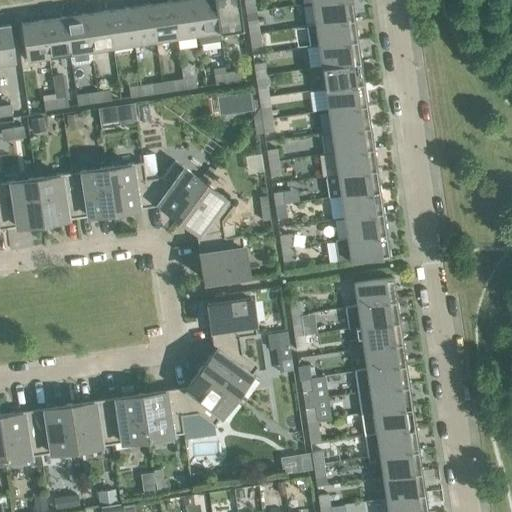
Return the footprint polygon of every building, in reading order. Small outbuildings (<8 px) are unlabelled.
[(192,0),(178,0),(171,1),(176,38),(198,35),(192,0)] [(192,0),(198,35),(199,45),(220,41),(219,32),(214,0),(192,0)] [(237,0),(214,0),(219,32),(241,28),(237,0)] [(243,0),(245,13),(255,12),(253,0),(243,0)] [(314,25),(353,19),(350,0),(333,0),(311,3),(314,25)] [(171,1),(149,4),(155,41),(176,38),(171,1)] [(149,4),(128,8),(133,44),(155,41),(149,4)] [(128,8),(107,11),(112,48),(133,44),(128,8)] [(107,11),(85,14),(91,51),(112,48),(107,11)] [(64,17),(69,54),(70,61),(75,65),(88,63),(92,58),(91,51),(85,14),(64,17)] [(48,57),(69,54),(64,17),(43,20),(48,57)] [(309,47),(318,46),(357,40),(353,19),(314,25),(306,26),(309,47)] [(26,60),(48,57),(43,20),(20,24),(26,60)] [(246,21),(248,34),(258,33),(256,20),(246,21)] [(9,25),(0,26),(0,64),(14,62),(9,25)] [(258,33),(248,34),(250,47),(260,46),(258,33)] [(318,46),(321,67),(360,62),(357,40),(318,46)] [(321,67),(324,89),(363,83),(360,62),(321,67)] [(253,64),(255,77),(265,76),(263,63),(253,64)] [(239,71),(226,73),(227,83),(240,81),(239,71)] [(227,83),(226,73),(213,75),(215,85),(227,83)] [(265,76),(255,77),(257,90),(267,89),(265,76)] [(194,78),(182,79),(184,89),(196,88),(194,78)] [(184,89),(182,79),(170,81),(172,91),(184,89)] [(324,89),(327,110),(366,104),(363,83),(324,89)] [(152,84),(140,86),(141,96),(153,94),(152,84)] [(141,96),(140,86),(128,88),(129,97),(141,96)] [(109,90),(97,92),(98,102),(110,100),(109,90)] [(97,92),(85,94),(86,104),(98,102),(97,92)] [(66,97),(54,99),(56,108),(68,107),(66,97)] [(56,108),(54,99),(42,100),(44,110),(56,108)] [(258,99),(252,100),(254,114),(252,118),(255,134),(257,134),(263,133),(261,120),(259,107),(258,99)] [(133,103),(97,108),(99,123),(118,121),(119,126),(136,124),(133,103)] [(327,110),(330,132),(369,126),(366,104),(327,110)] [(10,105),(0,106),(0,116),(11,115),(10,105)] [(259,107),(261,120),(271,119),(269,106),(259,107)] [(79,113),(65,115),(67,130),(81,128),(79,113)] [(43,117),(30,119),(31,133),(45,131),(43,117)] [(271,119),(261,120),(263,133),(273,132),(271,119)] [(330,132),(334,153),(373,147),(369,126),(330,132)] [(334,153),(337,174),(376,169),(373,147),(334,153)] [(266,150),(268,163),(277,162),(276,148),(266,150)] [(154,153),(141,155),(142,162),(143,166),(155,164),(154,153)] [(158,205),(177,219),(203,183),(174,161),(162,177),(145,180),(144,180),(148,207),(158,205)] [(112,212),(148,207),(144,180),(145,180),(143,166),(142,162),(106,168),(112,212)] [(277,162),(268,163),(270,176),(279,175),(277,162)] [(77,217),(112,212),(106,168),(70,173),(77,217)] [(328,198),(340,196),(379,190),(376,169),(337,174),(337,175),(325,176),(328,198)] [(41,223),(77,217),(70,173),(35,178),(41,223)] [(0,190),(6,228),(41,223),(35,178),(0,183),(0,190)] [(195,232),(197,243),(224,239),(224,238),(221,221),(233,205),(203,183),(177,219),(195,232)] [(340,196),(343,217),(382,211),(379,190),(340,196)] [(272,193),(274,206),(284,204),(282,191),(272,193)] [(266,195),(258,196),(261,221),(270,219),(266,195)] [(284,204),(274,206),(276,219),(286,217),(284,204)] [(343,217),(346,238),(385,233),(382,211),(343,217)] [(385,233),(346,238),(350,261),(389,255),(385,233)] [(278,235),(280,248),(290,247),(288,234),(278,235)] [(224,239),(197,243),(202,279),(246,273),(241,236),(224,238),(224,239)] [(290,247),(280,248),(282,262),(292,260),(290,247)] [(353,283),(356,306),(395,300),(392,277),(353,283)] [(206,304),(211,340),(238,336),(238,337),(256,334),(250,297),(206,304)] [(348,329),(359,327),(399,322),(395,300),(356,306),(344,308),(348,329)] [(288,302),(290,316),(300,314),(298,301),(288,302)] [(292,324),(293,337),(303,335),(301,322),(292,324)] [(359,327),(363,349),(402,343),(399,322),(359,327)] [(270,333),(266,334),(269,349),(289,346),(286,331),(270,333)] [(303,335),(293,337),(295,350),(305,348),(303,335)] [(213,350),(199,369),(235,396),(257,366),(241,354),(238,337),(238,336),(211,340),(213,350)] [(363,349),(366,370),(405,364),(402,343),(363,349)] [(354,372),(357,393),(408,386),(405,364),(366,370),(354,372)] [(298,367),(300,380),(310,378),(308,365),(298,367)] [(186,387),(175,389),(179,416),(180,416),(197,413),(214,425),(235,396),(199,369),(186,387)] [(310,378),(300,380),(302,393),(312,391),(310,378)] [(357,393),(360,415),(411,407),(408,386),(357,393)] [(175,389),(140,394),(146,438),(183,433),(180,416),(179,416),(175,389)] [(140,394),(104,399),(111,444),(146,438),(140,394)] [(104,399),(68,405),(75,449),(111,444),(104,399)] [(68,405),(33,410),(39,454),(75,449),(68,405)] [(363,436),(375,434),(414,428),(411,407),(360,415),(363,436)] [(304,409),(306,422),(316,421),(314,408),(304,409)] [(33,410),(0,414),(0,434),(4,460),(39,454),(33,410)] [(316,421),(306,422),(308,435),(318,434),(316,421)] [(375,434),(379,456),(418,450),(414,428),(375,434)] [(379,456),(382,477),(421,471),(418,450),(379,456)] [(311,452),(313,465),(323,464),(321,451),(311,452)] [(301,458),(280,461),(282,474),(303,471),(301,458)] [(323,464),(313,465),(315,478),(324,477),(323,464)] [(382,477),(385,498),(424,493),(421,471),(382,477)] [(202,472),(192,474),(193,483),(203,482),(202,472)] [(166,478),(154,480),(155,491),(168,489),(166,478)] [(282,481),(276,482),(278,494),(284,493),(282,481)] [(115,489),(97,492),(99,505),(116,502),(115,489)] [(385,498),(386,511),(426,511),(424,493),(385,498)] [(77,494),(68,495),(69,507),(79,505),(77,494)] [(191,494),(183,495),(185,507),(188,506),(192,500),(191,494)] [(317,495),(319,508),(329,507),(327,494),(317,495)] [(45,495),(33,497),(35,511),(47,510),(45,495)]
